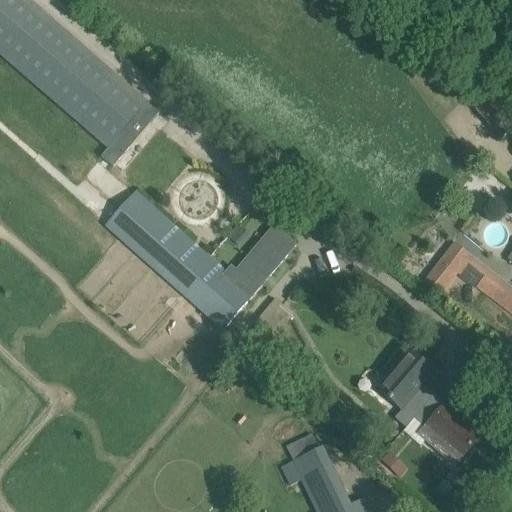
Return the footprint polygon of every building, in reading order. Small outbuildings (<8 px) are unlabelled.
[(114,169),(159,114),(28,0),(0,0),(0,54),(109,150),(102,159),(114,169)] [(293,245),(275,229),(237,273),(232,269),(228,274),(0,71),(0,133),(224,330),(293,245)] [(471,257),(455,245),(424,285),(439,297),(471,257)] [(458,274),(511,316),(511,288),(472,257),(458,274)] [(256,323),(273,338),(294,315),(277,299),(256,323)] [(406,426),(434,397),(423,388),(435,374),(410,352),(378,387),(403,411),(397,418),(406,426)] [(453,466),(482,436),(446,405),(445,406),(434,397),(406,426),(408,428),(404,432),(421,447),(426,441),(453,466)] [(390,471),(399,461),(390,452),(380,462),(390,471)] [(290,487),(301,481),(292,464),(281,469),(290,487)] [(371,511),(366,500),(340,511),(371,511)]
